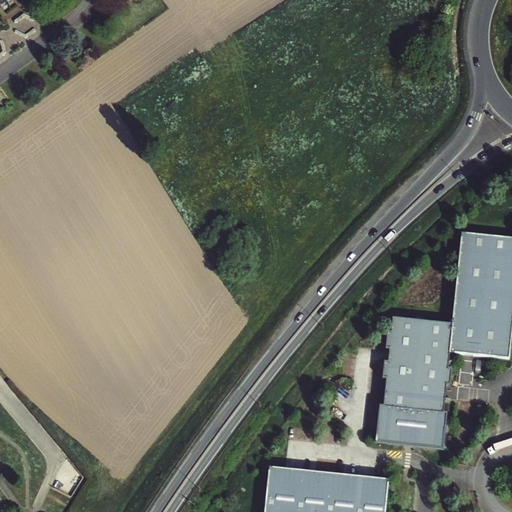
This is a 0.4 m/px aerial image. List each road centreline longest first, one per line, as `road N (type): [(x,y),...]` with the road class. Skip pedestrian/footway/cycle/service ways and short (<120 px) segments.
road 1 (trunk): [(482,63),(471,129),(329,294)]
road 2 (trunk): [(329,294),(164,511)]
road 3 (trunk): [(329,294),(449,182),(511,141)]
